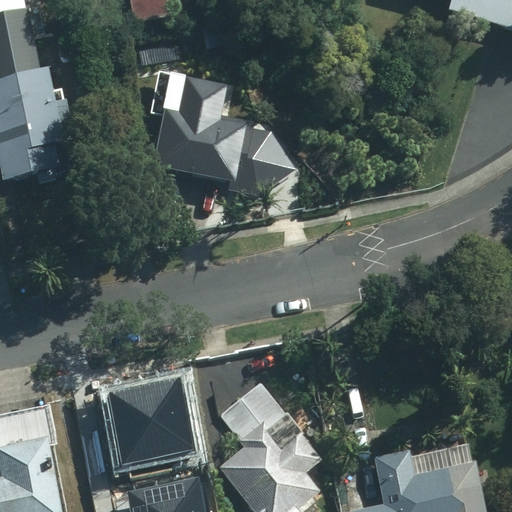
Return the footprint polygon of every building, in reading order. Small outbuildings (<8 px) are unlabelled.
[(205,0),(127,0),(133,28),(208,13),(205,0)] [(511,37),(511,0),(380,0),(511,39),(511,37)] [(61,109),(51,111),(45,80),(0,88),(0,185),(0,186),(54,176),(50,157),(59,155),(56,137),(66,135),(61,109)] [(167,90),(149,176),(233,193),(251,107),(167,90)] [(108,396),(123,467),(195,453),(180,381),(108,396)] [(320,463),(261,392),(222,424),(243,449),(216,471),(248,511),(291,511),(312,495),(300,479),(320,463)] [(0,452),(0,511),(57,511),(43,443),(0,452)] [(477,511),(470,471),(412,481),(408,458),(372,464),(381,510),(367,511),(477,511)] [(129,495),(132,511),(206,511),(201,481),(129,495)]
